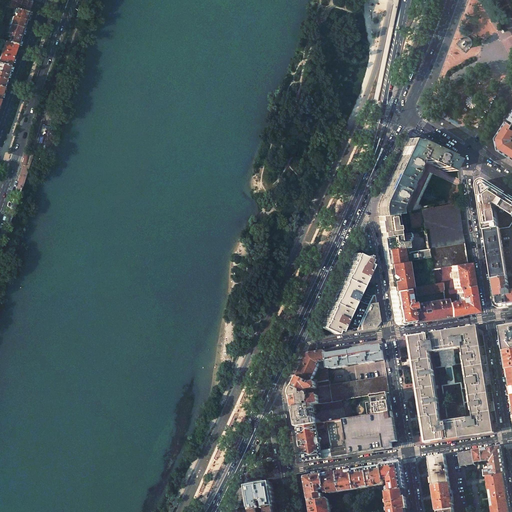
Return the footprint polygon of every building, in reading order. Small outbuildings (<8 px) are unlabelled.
[(15,9),(27,13),(29,7),(30,2),(24,0),(9,0),(6,5),(6,6),(7,6),(15,9)] [(12,16),(9,25),(21,29),(24,20),(27,13),(15,9),(13,14),(14,14),(13,17),(12,16)] [(8,33),(5,41),(16,45),(19,36),(21,29),(9,25),(6,33),(8,33)] [(4,44),(0,55),(0,63),(9,66),(12,55),(16,45),(5,41),(4,44)] [(0,87),(1,88),(5,76),(9,66),(0,63),(0,87)] [(443,105),(442,105),(443,109),(440,106),(439,107),(438,108),(438,109),(444,113),(447,112),(446,110),(447,109),(445,104),(443,105)] [(511,127),(507,124),(497,140),(499,153),(511,160),(511,127)] [(408,140),(380,201),(379,202),(378,205),(378,208),(378,212),(379,217),(394,214),(393,209),(394,207),(394,206),(416,158),(439,169),(446,172),(450,163),(449,162),(450,159),(446,157),(447,156),(446,155),(445,157),(437,153),(438,152),(413,140),(412,142),(408,140)] [(482,187),(478,188),(484,231),(500,229),(497,207),(498,206),(511,214),(511,197),(487,182),(485,186),(482,187)] [(428,208),(421,209),(424,230),(427,249),(463,243),(457,203),(432,207),(428,207),(428,208)] [(394,214),(379,217),(382,238),(382,237),(397,235),(395,219),(394,214)] [(500,229),(484,231),(485,234),(492,280),(508,277),(508,278),(511,277),(511,268),(507,270),(502,238),(501,232),(501,229),(500,229)] [(382,237),(382,238),(386,265),(405,262),(429,258),(427,249),(408,252),(407,253),(406,253),(405,242),(409,242),(410,240),(409,233),(407,233),(397,235),(382,237)] [(463,243),(427,249),(429,258),(431,269),(451,266),(452,273),(450,274),(450,277),(453,277),(454,288),(455,290),(457,290),(458,297),(457,297),(457,299),(458,299),(458,301),(445,303),(447,316),(474,312),(471,294),(467,272),(466,266),(465,256),(464,250),(463,243)] [(364,258),(355,254),(321,328),(334,334),(336,330),(339,331),(358,288),(370,264),(367,263),(369,260),(367,259),(367,257),(366,256),(365,256),(364,258)] [(405,262),(386,265),(390,291),(409,289),(405,262)] [(508,277),(492,280),(495,303),(502,308),(511,306),(511,291),(510,292),(508,278),(508,277)] [(433,284),(415,288),(416,296),(443,292),(443,291),(444,291),(442,282),(433,284)] [(390,291),(395,319),(394,319),(395,321),(399,324),(410,322),(409,314),(408,309),(409,308),(411,308),(410,304),(408,305),(408,303),(410,303),(409,299),(407,299),(405,289),(390,291)] [(373,295),(357,330),(356,330),(374,328),(378,321),(374,295),(373,295)] [(447,316),(445,303),(445,299),(426,302),(428,319),(447,316)] [(417,305),(414,305),(414,306),(415,311),(412,311),(412,313),(409,314),(410,322),(428,319),(426,302),(417,303),(417,305)] [(511,325),(501,327),(503,337),(501,337),(503,351),(511,350),(511,325)] [(493,432),(491,423),(497,423),(483,335),(477,336),(476,327),(410,338),(427,442),(493,432)] [(380,346),(360,349),(360,348),(355,349),(355,350),(339,353),(339,352),(333,352),(333,354),(326,355),(328,368),(334,367),(334,369),(347,367),(347,365),(359,363),(360,365),(375,362),(375,361),(384,360),(383,349),(382,347),(381,346),(380,346)] [(511,350),(503,351),(506,370),(511,368),(511,350)] [(330,379),(328,368),(326,355),(325,351),(309,354),(298,377),(312,383),(330,380),(330,379)] [(387,376),(331,385),(331,387),(333,402),(342,400),(350,399),(371,395),(389,392),(387,376)] [(298,377),(293,389),(292,392),(291,395),(294,408),(314,405),(319,404),(317,389),(331,387),(331,385),(330,380),(312,383),(298,377)] [(366,403),(368,416),(392,412),(389,392),(371,395),(372,402),(366,403)] [(319,404),(314,405),(315,409),(315,408),(316,411),(343,407),(342,400),(333,402),(319,404)] [(314,405),(294,408),(296,425),(297,427),(317,424),(317,422),(316,420),(317,420),(317,416),(317,415),(314,416),(314,413),(317,413),(316,411),(315,408),(315,409),(314,405)] [(347,419),(327,422),(327,427),(331,450),(332,457),(393,448),(392,442),(397,442),(396,437),(392,412),(368,416),(353,418),(347,419)] [(317,424),(297,427),(303,462),(332,457),(331,450),(321,451),(318,428),(327,427),(327,422),(317,424)] [(501,446),(481,449),(483,461),(489,460),(490,461),(492,461),(492,464),(484,465),(485,477),(489,476),(505,474),(501,446)] [(476,465),(479,464),(479,463),(479,461),(483,461),(481,449),(477,450),(477,453),(474,453),(474,451),(459,453),(461,467),(465,466),(476,465)] [(446,455),(429,457),(434,485),(450,482),(446,455)] [(382,465),(384,483),(386,482),(386,480),(387,480),(389,481),(389,486),(387,486),(386,488),(387,492),(404,489),(400,463),(400,462),(382,465)] [(369,487),(384,485),(384,483),(382,465),(366,467),(369,487)] [(355,490),(369,487),(366,467),(352,470),(355,490)] [(337,472),(340,492),(355,490),(352,470),(337,472)] [(337,472),(323,474),(326,493),(329,492),(329,494),(340,492),(337,472)] [(305,477),(310,501),(327,499),(326,493),(323,474),(305,477)] [(509,493),(505,474),(489,476),(490,479),(491,489),(489,490),(490,496),(491,496),(492,496),(498,495),(509,493)] [(250,498),(249,498),(250,502),(251,502),(252,511),(263,509),(263,508),(262,508),(261,501),(265,500),(267,509),(276,507),(272,482),(248,487),(250,498)] [(450,482),(434,485),(434,486),(435,485),(435,489),(434,490),(435,491),(436,501),(437,507),(438,507),(439,511),(438,511),(454,509),(450,482)] [(387,492),(388,503),(386,503),(387,504),(388,504),(389,507),(387,507),(387,508),(389,508),(389,511),(407,511),(404,489),(387,492)] [(494,507),(494,511),(511,511),(509,493),(498,495),(492,496),(491,496),(490,496),(490,499),(492,507),(494,507)] [(310,501),(311,511),(330,511),(330,509),(331,509),(330,505),(329,501),(330,501),(330,500),(329,500),(329,499),(327,499),(310,501)]
